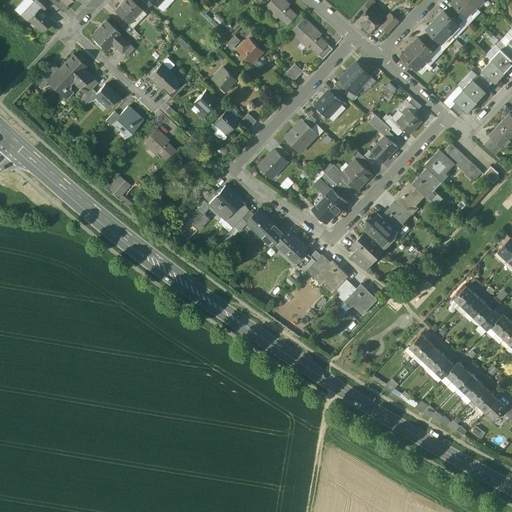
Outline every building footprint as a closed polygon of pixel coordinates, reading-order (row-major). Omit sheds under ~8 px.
[(48,5),(42,0),(34,0),(33,2),(40,8),(43,11),(48,5)] [(66,6),(60,0),(48,0),(63,13),(68,7),(66,6)] [(141,9),(132,0),(125,0),(115,11),(125,21),(128,23),(134,17),(141,9)] [(298,15),(285,4),(287,2),(285,0),(272,0),(270,3),(265,8),(277,20),(279,18),(288,26),(298,15)] [(372,0),(369,0),(361,8),(366,13),(372,5),(375,2),(372,0)] [(476,7),(467,0),(453,0),(452,1),(454,4),(463,12),(467,16),(476,7)] [(167,7),(161,1),(156,6),(162,12),(167,7)] [(33,2),(21,16),(27,22),(38,10),(40,8),(33,2)] [(463,12),(454,4),(450,8),(459,16),(463,12)] [(384,16),(372,5),(366,13),(358,21),(370,32),(384,16)] [(459,16),(450,8),(446,13),(457,23),(461,19),(459,16)] [(38,10),(27,22),(33,28),(36,26),(41,31),(50,22),(38,10)] [(446,13),(443,10),(435,19),(450,34),(459,25),(457,23),(446,13)] [(134,17),(128,23),(133,27),(138,21),(134,17)] [(304,18),(296,27),(301,31),(309,23),(304,18)] [(450,34),(435,19),(426,28),(429,31),(437,39),(442,43),(450,34)] [(120,35),(106,21),(91,36),(104,49),(112,41),(118,47),(125,40),(120,35)] [(128,23),(125,21),(120,26),(129,35),(135,29),(133,27),(128,23)] [(328,45),(316,33),(318,31),(309,23),(301,31),(295,37),(300,42),(305,40),(310,45),(309,46),(319,55),(328,45)] [(437,39),(429,31),(425,35),(434,43),(437,39)] [(231,49),(240,41),(235,35),(225,43),(231,49)] [(434,43),(425,35),(421,40),(432,50),(436,45),(434,43)] [(421,40),(418,37),(410,46),(425,60),(433,52),(432,50),(421,40)] [(263,51),(251,39),(239,52),(253,64),(252,63),(256,59),(263,51)] [(118,47),(116,49),(121,54),(123,53),(130,45),(125,40),(118,47)] [(130,45),(123,53),(127,57),(134,49),(130,45)] [(328,45),(319,55),(323,59),(333,49),(328,45)] [(410,46),(401,55),(403,58),(412,65),(416,70),(425,60),(410,46)] [(511,60),(511,51),(506,46),(502,51),(511,60)] [(502,51),(500,50),(491,60),(504,72),(511,63),(511,60),(502,51)] [(86,67),(73,55),(59,69),(49,80),(50,81),(62,92),(72,82),(80,89),(81,89),(91,77),(83,69),(86,67)] [(412,65),(403,58),(400,62),(408,70),(412,65)] [(262,65),(257,60),(253,64),(258,68),(262,65)] [(504,72),(491,60),(482,71),(483,71),(494,82),(495,83),(505,73),(504,72)] [(52,63),(34,82),(42,89),(50,81),(49,80),(59,69),(52,63)] [(161,63),(149,77),(161,88),(163,86),(174,75),(161,63)] [(362,68),(357,63),(347,73),(346,72),(339,79),(339,80),(348,88),(354,94),(361,86),(360,85),(369,75),(362,68)] [(367,63),(362,68),(369,75),(371,76),(375,71),(367,63)] [(303,72),(295,64),(290,69),(299,77),(303,72)] [(238,81),(224,68),(212,80),(225,92),(236,80),(237,82),(238,81)] [(299,77),(290,69),(286,73),(295,81),(299,77)] [(494,82),(483,71),(478,76),(489,86),(494,82)] [(180,81),(174,75),(163,86),(169,92),(180,81)] [(489,86),(478,76),(474,80),(485,90),(489,86)] [(97,82),(91,77),(81,89),(86,94),(91,89),(97,82)] [(169,92),(167,94),(172,98),(186,83),(181,79),(180,81),(169,92)] [(473,79),(463,89),(464,90),(476,102),(486,92),(485,90),(474,80),(473,79)] [(348,88),(339,80),(335,85),(344,93),(348,88)] [(396,89),(389,83),(385,87),(392,93),(396,89)] [(117,97),(104,85),(96,94),(94,96),(95,96),(107,108),(117,97)] [(344,93),(335,85),(330,91),(338,99),(344,93)] [(96,94),(91,89),(86,94),(82,98),(88,104),(95,96),(94,96),(96,94)] [(330,91),(329,90),(316,105),(328,117),(342,103),(330,91)] [(464,90),(454,100),(455,101),(466,111),(467,113),(477,103),(476,102),(464,90)] [(217,102),(206,91),(194,103),(201,110),(205,114),(217,102)] [(421,106),(412,98),(409,103),(417,110),(421,106)] [(466,111),(455,101),(451,106),(462,115),(466,111)] [(128,107),(119,116),(114,122),(113,124),(126,137),(142,120),(128,107)] [(177,114),(169,107),(164,111),(173,119),(177,114)] [(422,121),(410,109),(397,122),(409,134),(422,121)] [(201,110),(197,115),(200,119),(203,116),(204,116),(205,114),(201,110)] [(226,110),(213,124),(213,125),(215,123),(226,134),(238,121),(226,110)] [(115,111),(105,121),(110,126),(113,124),(114,122),(119,116),(115,111)] [(256,121),(248,113),(244,118),(252,126),(256,121)] [(511,114),(511,115),(510,113),(500,124),(511,135),(511,114)] [(384,123),(375,115),(369,122),(385,137),(390,141),(394,137),(388,131),(391,129),(384,123)] [(317,124),(308,116),(303,121),(312,129),(317,124)] [(244,118),(240,122),(248,130),(252,126),(244,118)] [(402,130),(389,118),(384,123),(391,129),(397,135),(402,130)] [(303,121),(302,120),(284,138),(296,150),(303,143),(306,145),(317,134),(312,129),(303,121)] [(511,141),(511,135),(500,124),(489,136),(503,148),(504,150),(511,141)] [(176,151),(163,139),(165,137),(157,129),(143,144),(148,149),(153,147),(158,152),(157,153),(166,161),(176,151)] [(385,137),(371,152),(378,158),(383,163),(397,147),(390,141),(385,137)] [(503,148),(491,137),(486,142),(498,153),(503,148)] [(451,144),(443,152),(448,157),(456,148),(451,144)] [(288,153),(279,145),(274,150),(283,158),(288,153)] [(460,152),(456,148),(448,157),(452,161),(460,152)] [(274,149),(259,166),(269,176),(276,169),(278,171),(287,162),(283,158),(274,150),(274,149)] [(443,152),(440,149),(425,165),(427,167),(440,179),(455,163),(452,161),(448,157),(443,152)] [(369,150),(363,156),(372,164),(378,158),(371,152),(369,150)] [(465,156),(460,152),(452,161),(455,163),(456,165),(465,156)] [(363,156),(358,161),(367,170),(372,164),(363,156)] [(465,156),(456,165),(461,169),(469,160),(465,156)] [(206,180),(194,168),(195,166),(187,158),(173,172),(178,177),(184,175),(188,180),(187,181),(188,181),(196,190),(206,180)] [(355,159),(342,173),(342,174),(341,174),(342,175),(343,176),(343,177),(352,186),(357,190),(372,174),(367,170),(358,161),(355,159)] [(469,160),(461,169),(465,173),(474,164),(469,160)] [(478,168),(474,164),(465,173),(470,177),(478,168)] [(342,173),(333,165),(325,174),(337,184),(346,193),(352,186),(343,177),(343,176),(342,175),(341,174),(342,174),(342,173)] [(427,167),(412,183),(425,196),(427,197),(442,181),(440,179),(427,167)] [(491,167),(484,174),(494,184),(499,179),(499,173),(491,167)] [(478,168),(470,177),(474,182),(483,172),(478,168)] [(337,184),(325,174),(321,179),(332,190),(337,184)] [(184,175),(178,177),(185,184),(188,181),(187,181),(188,180),(184,175)] [(280,185),(285,189),(290,183),(286,179),(280,185)] [(206,180),(196,190),(200,193),(208,184),(208,185),(209,183),(206,180)] [(410,181),(395,197),(410,211),(425,196),(412,183),(410,181)] [(208,184),(200,193),(204,197),(212,188),(208,185),(208,184)] [(324,184),(319,191),(325,195),(330,188),(324,184)] [(346,193),(337,184),(332,190),(341,198),(346,193)] [(242,201),(225,185),(217,193),(212,199),(212,200),(229,215),(241,202),(242,201)] [(204,197),(202,199),(208,204),(212,200),(212,199),(217,193),(212,188),(204,197)] [(323,199),(322,200),(325,203),(318,210),(329,220),(346,202),(341,198),(332,190),(323,199)] [(395,197),(380,213),(395,228),(396,228),(411,212),(410,211),(395,197)] [(202,199),(189,213),(197,220),(196,221),(199,224),(205,217),(202,214),(210,206),(208,204),(202,199)] [(322,199),(315,206),(318,210),(325,203),(322,200),(323,199),(322,199)] [(229,215),(212,200),(208,204),(210,206),(224,219),(229,215)] [(249,209),(241,202),(229,215),(224,219),(233,227),(242,218),(249,209)] [(249,209),(242,218),(246,222),(248,220),(254,214),(249,209)] [(275,224),(259,209),(254,214),(248,220),(255,227),(253,229),(263,238),(275,224)] [(380,213),(364,229),(366,231),(380,244),(395,228),(380,213)] [(255,227),(248,220),(246,222),(253,229),(255,227)] [(275,224),(263,238),(272,246),(275,244),(279,238),(274,234),(280,228),(275,224)] [(280,228),(274,234),(279,238),(287,230),(282,226),(280,228)] [(279,238),(275,244),(280,248),(293,234),(288,230),(287,230),(279,238)] [(366,231),(352,247),(355,251),(366,260),(367,261),(382,246),(380,244),(366,231)] [(170,233),(165,238),(171,243),(174,239),(170,233)] [(308,249),(293,234),(280,248),(287,255),(289,253),(297,261),(306,252),(308,249)] [(511,255),(511,240),(510,238),(497,253),(506,261),(511,255)] [(321,255),(316,250),(311,256),(309,258),(308,259),(313,263),(321,255)] [(366,260),(355,251),(351,256),(362,265),(366,260)] [(297,261),(295,263),(299,267),(308,258),(309,258),(311,256),(306,252),(297,261)] [(331,262),(322,254),(321,255),(313,263),(311,266),(320,274),(331,262)] [(308,258),(299,267),(305,272),(311,266),(313,263),(308,259),(309,258),(308,258)] [(320,274),(318,276),(334,291),(337,288),(346,278),(349,275),(333,260),(331,262),(320,274)] [(357,288),(346,278),(337,288),(348,299),(357,288)] [(378,299),(362,283),(357,288),(348,299),(347,299),(364,314),(378,299)] [(465,287),(453,300),(460,306),(472,293),(465,287)] [(479,299),(472,293),(460,306),(467,312),(479,299)] [(485,305),(479,299),(467,312),(473,318),(485,305)] [(492,311),(485,305),(473,318),(480,324),(492,311)] [(492,311),(480,324),(487,331),(491,327),(499,318),(492,311)] [(499,318),(491,327),(497,333),(509,320),(503,314),(499,318)] [(511,322),(509,320),(497,333),(504,339),(511,330),(511,322)] [(427,342),(420,336),(408,348),(415,354),(427,342)] [(427,342),(415,354),(421,360),(433,348),(427,342)] [(433,348),(421,360),(428,366),(440,354),(433,348)] [(447,360),(440,354),(428,366),(435,372),(447,360)] [(454,366),(447,360),(435,372),(442,379),(445,375),(454,366)] [(464,369),(457,363),(454,366),(445,375),(452,381),(464,369)] [(464,369),(452,381),(459,387),(471,375),(464,369)] [(471,375),(459,387),(465,393),(477,381),(471,375)] [(384,386),(391,392),(398,384),(391,378),(384,386)] [(477,381),(465,393),(472,399),(484,387),(477,381)] [(484,387),(472,399),(479,405),(491,393),(484,387)] [(491,393),(479,405),(486,412),(498,399),(491,393)] [(444,426),(449,420),(421,399),(416,405),(444,426)] [(506,407),(498,399),(486,412),(494,419),(495,419),(498,419),(500,417),(500,415),(499,414),(506,407)] [(463,434),(467,428),(450,419),(447,425),(463,434)] [(471,431),(479,438),(484,432),(476,425),(471,431)]
